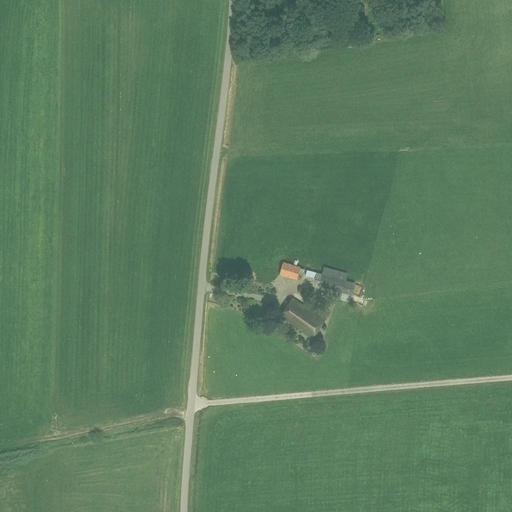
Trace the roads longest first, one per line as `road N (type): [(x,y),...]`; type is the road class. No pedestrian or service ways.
road 1 (unclassified): [(183,511),(232,0)]
road 2 (track): [(511,377),(191,404)]
road 3 (track): [(40,438),(174,413),(189,417)]
